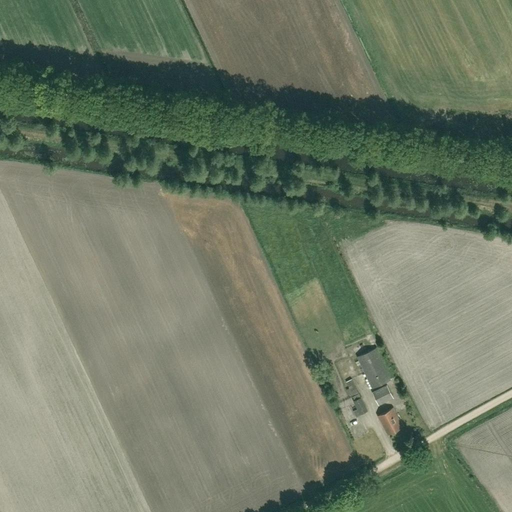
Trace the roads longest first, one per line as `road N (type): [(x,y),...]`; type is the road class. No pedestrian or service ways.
road 1 (track): [(511,162),(0,84)]
road 2 (track): [(511,394),(297,511)]
